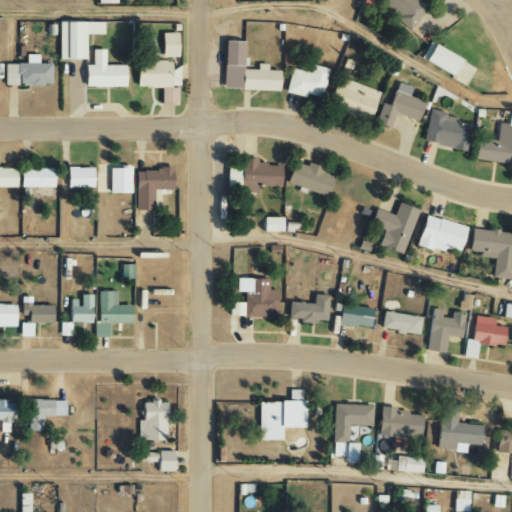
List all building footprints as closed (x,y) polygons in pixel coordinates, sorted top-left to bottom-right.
[(379,0),(398,15),(394,19),(408,30),(426,8),(416,0),(379,0)] [(102,35),(102,22),(58,21),(57,59),(84,59),(85,35),(102,35)] [(176,33),(160,33),(161,57),(176,57),(176,33)] [(221,89),(277,90),(277,70),(265,70),(265,63),(256,63),(255,69),(240,69),(241,41),(222,40),(221,89)] [(457,59),(427,42),(418,59),(448,75),(457,59)] [(104,49),(91,50),(91,65),(83,65),(84,87),(124,87),(123,65),(104,65),(104,49)] [(3,85),(49,85),(49,63),(37,63),(37,54),(24,54),(24,64),(3,63),(3,85)] [(176,103),(176,88),(170,88),(170,83),(178,83),(178,68),(169,68),(169,61),(134,61),(134,87),(159,87),(159,103),(176,103)] [(283,90),(319,99),(327,69),(310,65),(308,73),(289,68),(283,90)] [(376,91),(341,79),(331,107),(366,119),(376,91)] [(378,125),(388,129),(394,113),(414,121),(422,102),(407,96),(410,88),(394,82),(378,125)] [(463,151),(470,121),(428,111),(421,142),(463,151)] [(471,159),(511,165),(511,114),(507,113),(505,124),(497,123),(494,141),(474,138),(471,159)] [(255,158),(240,158),(239,192),(256,192),(257,186),(277,187),(278,165),(255,164),(255,158)] [(284,183),(324,196),(331,176),(320,172),(322,168),(305,163),(304,166),(291,162),(284,183)] [(13,167),(0,167),(0,187),(14,187),(13,167)] [(18,187),(51,187),(51,167),(18,168),(18,187)] [(91,167),(65,167),(65,187),(91,187),(91,167)] [(108,167),(108,193),(129,193),(129,167),(108,167)] [(239,168),(226,168),(225,190),(238,190),(239,168)] [(170,169),(134,169),(133,209),(151,210),(151,189),(170,189),(170,169)] [(400,254),(416,210),(396,203),(392,215),(374,209),(368,225),(381,230),(376,245),(400,254)] [(463,227),(423,214),(414,243),(455,255),(463,227)] [(279,217),(261,217),(261,232),(279,232),(279,217)] [(490,277),(509,279),(511,252),(511,232),(469,228),(466,251),(493,254),(490,277)] [(267,279),(235,278),(235,292),(243,292),(242,303),(228,303),(228,316),(275,316),(275,290),(267,290),(267,279)] [(115,291),(96,291),(95,337),(107,337),(107,323),(129,323),(129,305),(115,305),(115,291)] [(90,295),(77,294),(77,299),(67,299),(67,322),(90,323),(90,295)] [(326,295),(311,294),(311,303),(286,302),(285,318),(298,318),(298,321),(324,322),(326,295)] [(470,295),(460,294),(457,309),(467,310),(470,295)] [(25,304),(24,322),(50,323),(50,305),(25,304)] [(368,327),(370,307),(337,304),(336,325),(368,327)] [(501,317),(511,318),(511,304),(502,304),(501,317)] [(425,351),(442,352),(444,336),(460,338),(463,313),(450,312),(450,319),(440,318),(441,310),(430,309),(425,351)] [(419,316),(381,312),(379,330),(417,334),(419,316)] [(493,318),(472,316),(469,339),(463,338),(461,357),(474,358),(476,343),(501,346),(503,327),(492,325),(493,318)] [(17,323),(18,337),(30,337),(30,323),(17,323)] [(69,323),(58,324),(59,336),(70,335),(69,323)] [(303,428),(303,400),(299,400),(299,390),(288,390),(287,402),(256,402),(256,440),(278,440),(278,428),(303,428)] [(41,416),(63,416),(64,400),(27,400),(26,431),(41,431),(41,416)] [(163,440),(164,402),(138,401),(137,439),(163,440)] [(477,444),(478,425),(455,424),(455,402),(437,401),(436,448),(451,449),(451,443),(477,444)] [(330,457),(342,457),(342,463),(353,463),(354,443),(345,443),(346,426),(369,426),(370,405),(331,404),(330,457)] [(376,435),(418,437),(419,412),(377,410),(376,435)] [(494,455),(511,455),(511,428),(496,428),(494,455)] [(155,471),(170,471),(171,452),(138,451),(138,461),(155,462),(155,471)] [(393,471),(420,473),(420,457),(394,456),(393,471)] [(452,511),(467,511),(467,491),(453,491),(452,511)]
